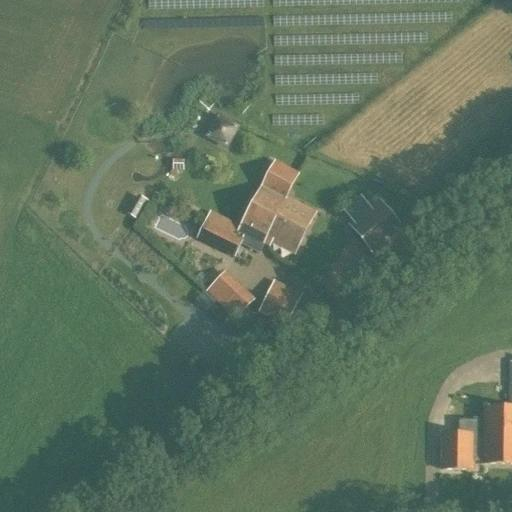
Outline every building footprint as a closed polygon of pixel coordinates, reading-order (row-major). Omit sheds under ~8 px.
[(217,122),(209,137),(225,145),(233,130),(217,122)] [(298,173),(275,161),(241,228),(211,213),(205,224),(242,242),(245,235),(264,245),(266,240),(270,242),(276,231),(276,230),(276,229),(276,228),(276,227),(276,226),(275,225),(275,224),(274,224),(273,223),(286,198),(298,173)] [(276,231),(270,242),(294,254),(315,213),(286,198),(273,223),(274,224),(275,224),(275,225),(276,226),(276,227),(276,228),(276,229),(276,230),(276,231)] [(380,199),(348,225),(375,260),(406,234),(380,199)] [(198,239),(234,258),(241,242),(205,224),(198,239)] [(226,270),(206,292),(237,320),(257,298),(226,270)] [(258,311),(286,327),(301,298),(272,284),(258,311)] [(470,362),(458,362),(457,385),(470,386),(470,362)] [(482,462),(482,466),(511,466),(511,363),(510,364),(509,408),(483,408),(482,444),(482,462)] [(482,462),(482,444),(473,444),(473,435),(442,435),(441,471),(472,472),(472,462),(482,462)]
